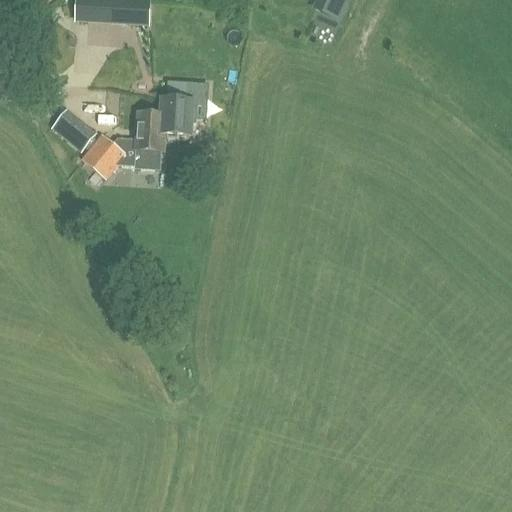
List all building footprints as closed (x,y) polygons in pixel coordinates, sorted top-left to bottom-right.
[(228,0),(275,10),(277,0),(228,0)] [(125,1),(123,25),(148,27),(149,2),(125,1)] [(212,42),(213,24),(198,23),(198,12),(169,11),(168,54),(152,53),(151,82),(195,84),(196,42),(212,42)] [(162,118),(161,136),(164,136),(191,138),(193,104),(199,104),(199,88),(168,86),(167,102),(163,102),(162,118)] [(139,116),(137,148),(136,170),(160,172),(161,154),(163,154),(164,136),(161,136),(162,118),(139,116)] [(101,140),(83,162),(106,181),(116,169),(125,159),(112,150),(101,140)]
